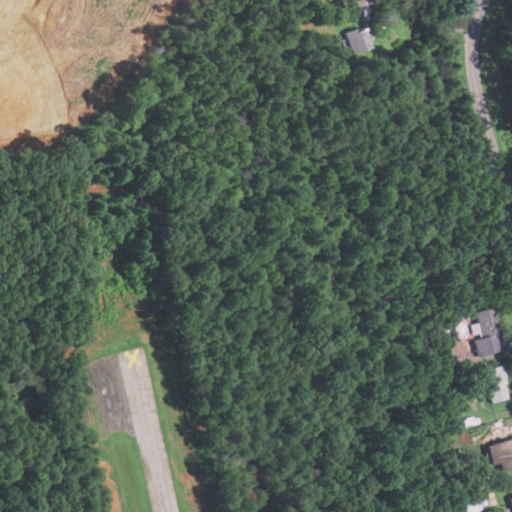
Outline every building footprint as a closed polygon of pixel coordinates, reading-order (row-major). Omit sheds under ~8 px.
[(370,47),(363,25),(342,32),(349,53),(370,47)] [(478,338),(473,340),(478,356),(504,348),(490,304),(469,311),(478,338)] [(488,402),(507,398),(501,365),(482,369),(488,402)] [(511,439),(486,444),(490,463),(511,457),(511,439)] [(463,511),(468,511),(484,508),(480,493),(460,499),(463,511)]
